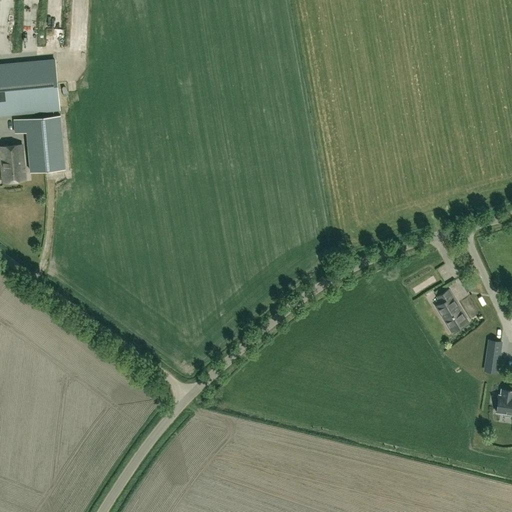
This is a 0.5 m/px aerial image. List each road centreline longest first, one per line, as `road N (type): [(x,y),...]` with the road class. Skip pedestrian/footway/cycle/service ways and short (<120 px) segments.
road 1 (unclassified): [(189,395),(276,318),(353,267),(511,215)]
road 2 (unclassified): [(189,395),(0,253)]
road 3 (unclassified): [(97,511),(189,395)]
